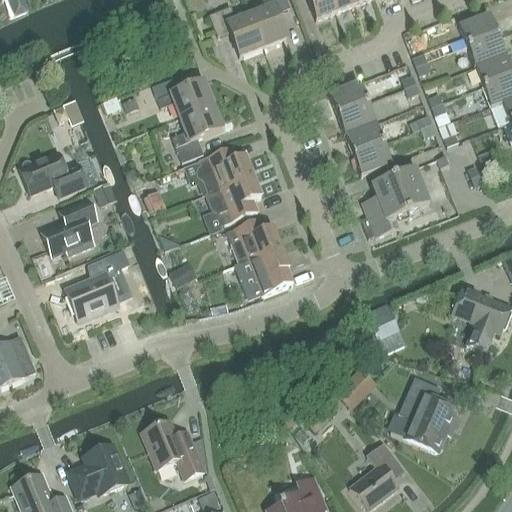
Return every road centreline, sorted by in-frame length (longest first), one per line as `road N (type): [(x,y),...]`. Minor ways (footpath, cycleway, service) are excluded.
road 1 (residential): [(457,0),(408,17),(386,41),(300,79),(289,93),(283,132),(342,280)]
road 2 (residential): [(64,391),(148,351),(237,332),(311,304),(342,280)]
road 3 (residential): [(342,280),(511,215)]
road 4 (residential): [(64,391),(0,240)]
